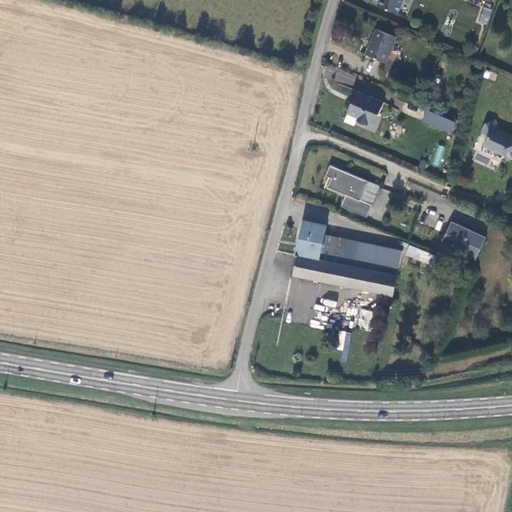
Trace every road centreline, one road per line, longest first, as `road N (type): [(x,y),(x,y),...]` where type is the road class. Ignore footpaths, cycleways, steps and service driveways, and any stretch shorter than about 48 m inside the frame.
road 1 (unclassified): [(336,0),(233,400)]
road 2 (primary): [(233,400),(411,412),(511,405)]
road 3 (primary): [(0,362),(233,400)]
